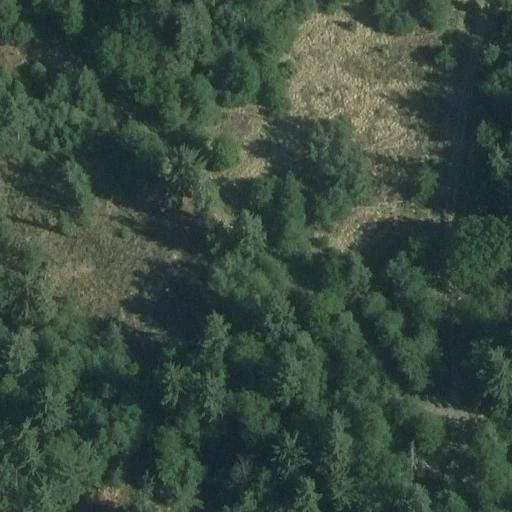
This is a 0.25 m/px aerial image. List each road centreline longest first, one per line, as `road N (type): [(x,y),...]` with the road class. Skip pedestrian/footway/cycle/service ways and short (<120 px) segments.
road 1 (track): [(482,511),(462,437),(422,390),(0,1)]
road 2 (track): [(446,418),(465,98),(491,0)]
road 3 (track): [(389,511),(462,437),(511,424)]
